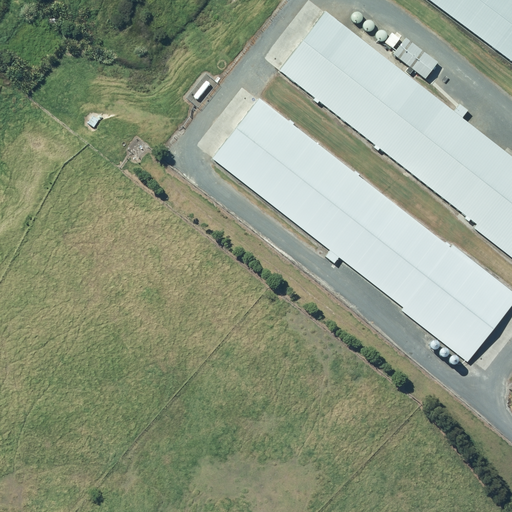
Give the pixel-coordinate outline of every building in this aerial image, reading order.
[(511,0),(430,0),(511,60),(511,0)] [(511,165),(314,8),(271,67),(511,255),(511,165)] [(386,32),(357,11),(350,20),(378,42),(386,32)] [(438,60),(405,38),(392,56),(425,79),(438,60)] [(250,103),(197,160),(466,364),(511,302),(250,103)] [(432,339),(426,346),(450,365),(456,358),(432,339)]
